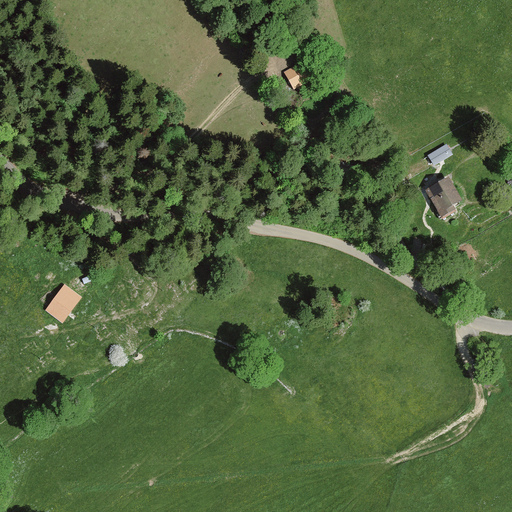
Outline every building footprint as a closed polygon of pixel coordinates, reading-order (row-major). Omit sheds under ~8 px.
[(303,64),(286,73),(294,88),(311,78),(303,64)] [(480,125),(474,129),(478,136),(485,132),(480,125)] [(446,146),(429,156),(434,165),(452,155),(446,146)] [(348,179),(352,166),(341,162),(339,168),(330,165),(327,172),(348,179)] [(384,185),(392,197),(400,192),(396,186),(401,183),(397,177),(384,185)] [(436,186),(427,191),(440,213),(438,214),(441,219),(454,211),(451,206),(460,201),(448,179),(439,184),(438,182),(435,184),(436,186)] [(404,185),(399,188),(403,194),(408,191),(404,185)] [(419,253),(423,238),(414,236),(411,251),(419,253)] [(449,254),(442,258),(445,263),(452,259),(449,254)] [(80,298),(65,286),(57,297),(58,298),(49,310),(62,320),(71,308),(72,308),(80,298)]
